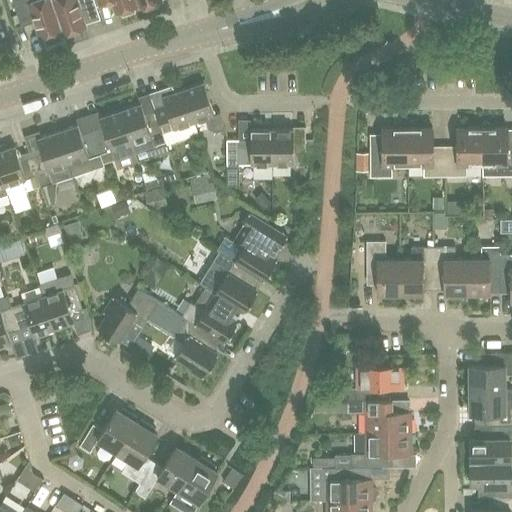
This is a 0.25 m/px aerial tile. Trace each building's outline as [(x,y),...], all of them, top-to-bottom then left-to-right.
[(62,33),(50,0),(11,0),(18,20),(31,16),(39,38),(61,31),(62,33)] [(50,0),(62,33),(85,26),(77,3),(87,0),(50,0)] [(138,7),(135,0),(96,0),(98,4),(111,0),(115,12),(117,12),(122,15),(134,11),(135,5),(137,5),(138,8),(138,7)] [(135,0),(138,7),(141,7),(146,11),(158,6),(159,1),(160,0),(135,0)] [(202,81),(182,88),(193,121),(205,118),(208,127),(215,131),(225,128),(220,113),(214,115),(202,81)] [(193,121),(182,88),(162,95),(165,105),(154,109),(162,132),(193,121)] [(162,132),(154,109),(143,113),(139,102),(119,109),(134,153),(135,152),(138,161),(168,150),(165,141),(162,132)] [(103,127),(91,130),(103,165),(104,165),(103,162),(113,158),(114,159),(134,153),(119,109),(99,116),(103,127)] [(77,123),(56,130),(72,175),(103,165),(91,130),(80,134),(77,123)] [(457,145),(445,145),(445,175),(467,175),(466,163),(482,163),(482,126),(457,127),(457,145)] [(511,174),(511,144),(507,145),(507,126),(482,126),(482,163),(482,175),(498,175),(511,174)] [(407,164),(407,127),(382,127),(382,145),(370,145),(370,176),(392,176),(392,164),(407,164)] [(432,127),(407,127),(407,164),(423,164),(423,176),(445,175),(445,145),(433,145),(432,127)] [(226,164),(253,164),(254,179),(271,178),(271,164),(271,128),(249,128),(249,139),(226,139),(226,164)] [(292,128),(271,128),(271,164),(305,163),(304,155),(304,138),(292,138),(292,128)] [(72,175),(56,130),(36,137),(40,148),(28,152),(36,175),(47,205),(55,203),(56,180),(72,175)] [(0,171),(5,185),(36,175),(28,152),(17,155),(14,145),(0,149),(0,171)] [(174,169),(156,175),(155,172),(144,176),(148,188),(178,178),(174,169)] [(224,254),(263,279),(276,258),(273,256),(279,246),(280,246),(287,235),(250,212),(233,240),(225,235),(216,249),(224,254)] [(511,218),(500,219),(500,231),(511,231),(511,218)] [(78,220),(63,225),(68,240),(82,236),(78,220)] [(60,230),(58,224),(44,228),(46,235),(60,230)] [(377,293),(400,293),(400,258),(385,258),(385,240),(366,240),(366,269),(377,269),(377,293)] [(481,257),(466,257),(467,292),(490,292),(490,268),(499,268),(500,253),(500,245),(481,245),(481,257)] [(423,268),(433,268),(433,246),(411,246),(411,258),(400,258),(400,293),(423,293),(423,268)] [(433,246),(433,268),(443,268),(443,293),(448,293),(448,296),(451,298),(460,298),(463,295),(463,292),(467,292),(466,257),(455,258),(455,246),(433,246)] [(511,253),(500,253),(499,268),(500,276),(510,276),(510,300),(511,300),(511,253)] [(204,285),(204,286),(243,310),(256,290),(248,284),(254,274),(263,279),(224,254),(212,273),(221,279),(214,291),(204,285)] [(38,284),(42,294),(53,328),(73,321),(70,312),(81,307),(70,273),(38,284)] [(243,310),(204,286),(193,303),(190,301),(182,315),(185,317),(184,317),(224,342),(237,321),(235,320),(241,310),(243,311),(243,310)] [(157,300),(137,288),(126,305),(111,296),(102,311),(105,313),(96,328),(118,341),(132,318),(142,325),(146,319),(157,301),(157,300)] [(18,329),(10,305),(7,294),(0,296),(0,346),(10,343),(7,333),(18,329)] [(33,335),(53,328),(42,294),(10,305),(18,329),(29,325),(33,335)] [(157,301),(146,319),(173,336),(184,318),(157,301)] [(224,342),(184,317),(184,318),(173,336),(182,342),(174,355),(188,364),(186,368),(202,377),(217,353),(208,347),(215,337),(223,342),(224,342)] [(469,364),(469,388),(505,388),(505,373),(511,373),(511,351),(494,352),(494,364),(469,364)] [(347,387),(347,399),(383,399),(382,387),(402,387),(402,365),(357,365),(357,387),(347,387)] [(494,424),(497,424),(511,423),(511,387),(505,388),(469,388),(469,412),(494,412),(494,424)] [(383,399),(347,399),(347,411),(365,411),(365,432),(411,432),(410,411),(391,411),(391,399),(383,399)] [(117,451),(136,421),(134,420),(136,416),(121,407),(119,410),(115,408),(102,429),(92,423),(79,444),(89,451),(97,439),(117,451)] [(136,421),(117,451),(128,458),(121,471),(139,482),(152,461),(143,455),(156,433),(153,431),(155,428),(139,418),(137,422),(136,421)] [(511,423),(497,424),(497,437),(469,438),(470,460),(511,459),(511,423)] [(411,453),(411,432),(365,432),(365,453),(351,453),(351,466),(371,466),(391,466),(391,454),(411,453)] [(139,482),(134,490),(144,496),(157,476),(177,488),(196,458),(175,445),(162,467),(152,461),(139,482)] [(169,501),(181,508),(187,511),(190,511),(216,471),(213,468),(215,465),(200,456),(198,459),(196,458),(177,488),(169,501)] [(327,466),(335,466),(335,457),(313,457),(313,466),(327,466)] [(478,496),(496,496),(498,496),(511,495),(511,459),(470,460),(470,483),(477,483),(478,496)] [(371,466),(351,466),(335,466),(327,466),(327,478),(326,478),(326,499),(371,499),(371,497),(374,497),(376,495),(376,488),(374,486),(371,486),(371,478),(371,466)] [(63,491),(55,504),(68,511),(77,511),(83,504),(63,491)] [(511,511),(511,495),(498,496),(496,496),(496,509),(470,509),(470,511),(511,511)] [(371,511),(371,499),(326,499),(326,511),(371,511)]
